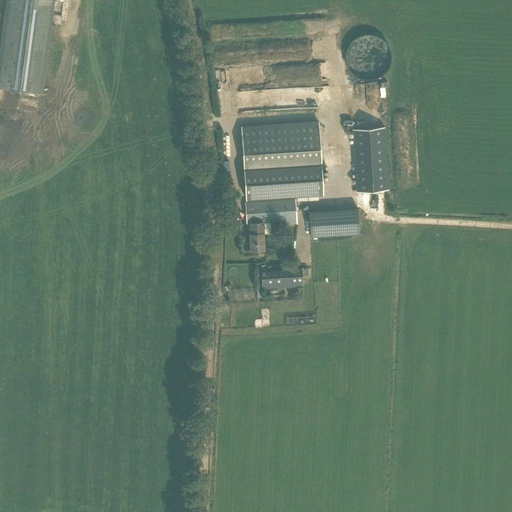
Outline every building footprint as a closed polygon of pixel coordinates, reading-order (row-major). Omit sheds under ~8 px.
[(40,93),(52,0),(14,0),(3,88),(40,93)] [(349,44),(347,47),(346,50),(345,54),(344,57),(345,61),(346,65),(348,69),(350,73),(354,75),(357,78),(361,79),(365,80),(369,80),(374,79),(378,78),(380,76),(383,74),(386,71),(388,68),(389,64),(390,60),(390,56),(390,52),(388,48),(386,44),(384,41),(380,38),(376,36),(372,35),(368,34),(363,35),(359,36),(355,38),(352,40),(349,44)] [(316,93),(300,93),(299,104),(315,104),(316,93)] [(241,129),(245,197),(322,193),(317,123),(241,129)] [(352,129),(355,192),(389,190),(386,128),(352,129)] [(249,234),(250,250),(263,249),(261,223),(280,222),(280,225),(295,224),(294,199),(245,202),(247,223),(250,223),(251,234),(249,234)] [(309,212),(310,236),(359,233),(357,209),(309,212)] [(260,272),(261,289),(303,286),(302,268),(260,272)]
